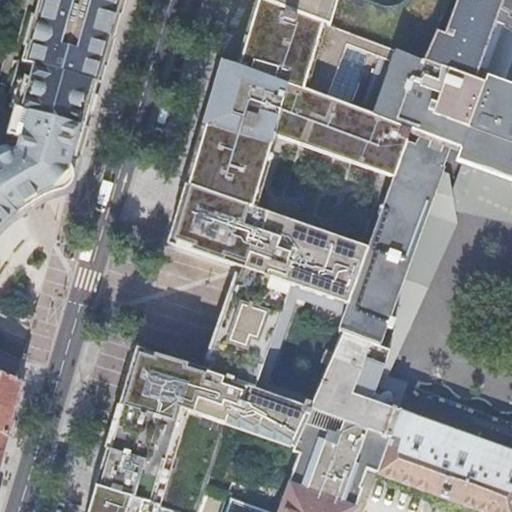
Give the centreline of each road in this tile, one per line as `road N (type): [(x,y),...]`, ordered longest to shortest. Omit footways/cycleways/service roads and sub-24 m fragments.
road 1 (residential): [(104,228),(148,226),(214,0)]
road 2 (primary): [(104,228),(170,0)]
road 3 (residential): [(62,511),(114,343),(79,316)]
road 4 (primary): [(20,511),(79,316)]
